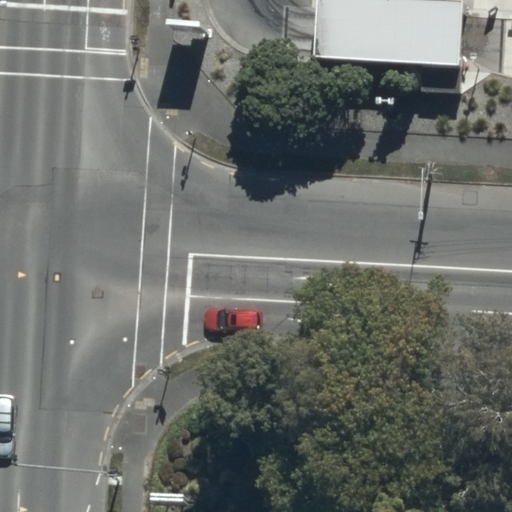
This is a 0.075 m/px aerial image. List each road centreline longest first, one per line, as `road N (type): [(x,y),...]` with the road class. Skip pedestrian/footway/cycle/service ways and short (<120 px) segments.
road 1 (secondary): [(511,271),(29,244)]
road 2 (secondary): [(29,244),(15,511)]
road 3 (secondary): [(42,0),(29,244)]
